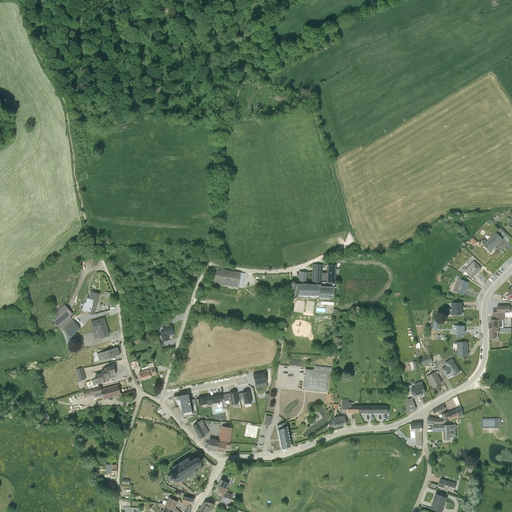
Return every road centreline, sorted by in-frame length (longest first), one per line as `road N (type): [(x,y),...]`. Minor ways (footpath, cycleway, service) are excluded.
road 1 (unclassified): [(165,401),(213,270),(273,275),(317,264)]
road 2 (residential): [(226,469),(291,461),(418,417)]
road 3 (residential): [(418,417),(474,379),(481,306),(511,269)]
road 4 (residential): [(143,398),(99,252)]
road 5 (track): [(317,264),(368,265),(385,279),(381,293),(340,312)]
road 6 (track): [(99,252),(78,191),(70,132)]
